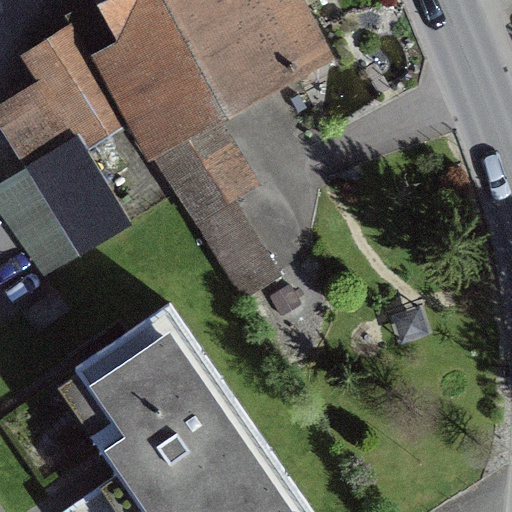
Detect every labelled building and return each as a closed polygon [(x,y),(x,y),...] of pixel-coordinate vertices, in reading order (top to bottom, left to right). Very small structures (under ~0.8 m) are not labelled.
[(108,0),(128,39),(93,56),(129,121),(143,152),(320,65),(288,0),(108,0)] [(93,56),(76,25),(29,50),(46,81),(82,147),(129,121),(93,56)] [(124,224),(82,147),(46,81),(0,105),(0,106),(78,249),(124,224)] [(304,263),(274,279),(304,331),(333,314),(304,263)] [(56,289),(22,311),(35,330),(68,308),(56,289)] [(298,511),(176,320),(90,374),(177,511),(298,511)]
